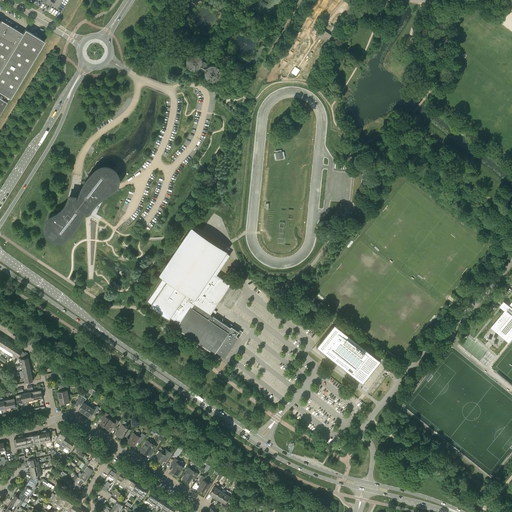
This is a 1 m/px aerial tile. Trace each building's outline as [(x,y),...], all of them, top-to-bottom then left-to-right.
[(0,92),(10,98),(44,41),(25,29),(22,33),(1,20),(0,21),(0,20),(0,92)] [(192,72),(193,72),(194,72),(195,73),(196,72),(196,71),(197,71),(198,70),(199,70),(199,69),(200,68),(201,67),(201,65),(202,64),(202,63),(202,62),(202,61),(201,61),(201,60),(200,59),(201,58),(200,57),(199,58),(199,57),(198,56),(197,56),(195,55),(194,55),(192,55),(191,55),(189,56),(188,57),(187,58),(186,59),(185,61),(185,62),(185,64),(185,65),(186,66),(186,68),(187,69),(188,70),(190,71),(191,71),(192,72)] [(211,65),(209,66),(210,66),(209,67),(208,67),(207,68),(206,69),(205,70),(205,72),(204,73),(204,75),(205,76),(205,77),(206,79),(207,80),(208,81),(209,82),(211,82),(213,82),(214,82),(216,82),(217,81),(219,80),(220,79),(220,77),(221,76),(221,75),(221,73),(221,72),(220,70),(219,69),(218,67),(217,67),(215,66),(215,65),(214,65),(214,66),(211,66),(211,65)] [(264,79),(268,72),(263,69),(259,77),(264,79)] [(284,157),(283,151),(274,152),(276,159),(284,157)] [(48,226),(48,227),(48,228),(48,229),(48,230),(48,231),(49,232),(49,233),(50,234),(51,235),(52,236),(53,237),(54,237),(55,238),(56,238),(57,238),(58,238),(59,238),(60,238),(61,238),(62,238),(63,237),(64,237),(65,236),(66,236),(67,234),(70,232),(71,231),(72,230),(74,227),(76,226),(77,225),(78,223),(79,221),(80,220),(81,218),(82,216),(83,215),(84,214),(84,213),(85,212),(86,212),(86,211),(87,211),(87,210),(86,210),(86,209),(86,208),(91,210),(92,208),(93,207),(94,206),(95,204),(96,202),(97,201),(98,200),(100,198),(102,196),(103,196),(104,194),(106,193),(107,193),(109,191),(110,191),(111,190),(112,189),(113,189),(114,188),(114,187),(115,186),(116,186),(116,185),(116,184),(117,183),(117,182),(118,180),(118,179),(118,178),(117,177),(117,176),(117,175),(116,174),(116,173),(115,172),(115,171),(114,171),(113,170),(112,169),(111,169),(110,168),(109,168),(108,168),(107,167),(105,167),(104,167),(103,168),(101,168),(100,169),(99,169),(98,170),(96,172),(94,174),(93,175),(91,177),(90,178),(88,180),(86,182),(85,184),(84,186),(83,188),(82,190),(81,191),(81,192),(80,193),(80,195),(79,197),(78,198),(75,197),(74,197),(74,196),(73,196),(72,196),(72,197),(71,197),(70,198),(69,199),(68,200),(68,202),(67,203),(66,205),(66,206),(65,207),(64,208),(63,210),(62,211),(61,212),(60,213),(59,213),(59,214),(58,215),(57,215),(56,216),(53,218),(52,218),(51,219),(50,220),(50,221),(49,221),(49,222),(48,223),(48,224),(48,226)] [(343,216),(348,219),(352,214),(347,211),(343,216)] [(212,214),(203,229),(211,234),(221,219),(212,214)] [(195,303),(211,314),(212,312),(214,313),(215,311),(216,310),(214,309),(219,302),(231,284),(217,274),(230,254),(226,251),(192,228),(161,274),(164,277),(148,301),(152,304),(150,306),(170,319),(171,317),(172,318),(173,319),(180,323),(190,307),(191,308),(195,303)] [(505,310),(490,328),(489,329),(504,341),(511,331),(511,301),(508,306),(506,304),(505,303),(504,302),(503,301),(501,303),(499,306),(501,307),(502,308),(503,308),(505,310)] [(231,326),(231,328),(211,314),(195,303),(191,308),(190,307),(180,323),(177,327),(199,342),(196,346),(212,357),(212,355),(215,351),(225,357),(239,337),(236,336),(239,331),(231,326)] [(380,360),(334,324),(316,347),(362,384),(380,360)] [(8,341),(3,347),(8,351),(13,344),(8,341)] [(13,355),(18,347),(13,344),(8,351),(13,354),(13,355)] [(13,355),(19,359),(19,361),(25,353),(22,351),(23,350),(18,347),(13,355)] [(25,353),(19,361),(20,365),(29,363),(28,357),(27,357),(27,355),(28,353),(25,352),(25,353)] [(67,390),(68,390),(67,386),(60,388),(61,391),(58,392),(59,398),(69,396),(67,390)] [(69,396),(59,398),(60,404),(70,402),(69,398),(72,398),(71,395),(69,396)] [(86,398),(84,397),(83,397),(80,402),(80,403),(82,404),(79,410),(84,414),(89,406),(84,402),(86,398)] [(95,406),(92,408),(89,406),(84,414),(90,417),(93,412),(96,413),(100,407),(97,406),(96,407),(95,406)] [(100,424),(105,427),(111,419),(107,417),(109,414),(104,411),(101,416),(104,418),(100,424)] [(114,421),(111,419),(105,427),(110,430),(114,425),(116,426),(119,421),(116,418),(114,421)] [(124,435),(127,437),(131,430),(122,424),(115,434),(122,438),(124,435)] [(44,430),(46,443),(55,441),(52,430),(49,431),(49,432),(46,432),(46,430),(44,430)] [(58,440),(56,442),(61,445),(66,436),(60,433),(58,436),(56,435),(55,430),(52,430),(55,441),(56,439),(58,440)] [(138,439),(142,441),(145,435),(142,433),(139,436),(134,433),(128,442),(134,446),(138,439)] [(42,444),(40,434),(32,435),(34,443),(34,445),(42,444)] [(34,443),(32,435),(25,437),(27,447),(32,446),(32,443),(34,443)] [(66,436),(61,445),(65,448),(72,437),(70,436),(68,438),(66,436)] [(72,437),(65,448),(63,450),(65,452),(67,449),(69,450),(74,442),(72,440),(73,438),(72,437)] [(150,450),(152,452),(156,446),(148,441),(141,451),(147,454),(150,450)] [(179,447),(173,455),(176,457),(182,449),(179,447)] [(164,460),(166,461),(172,453),(165,448),(163,453),(160,450),(155,457),(157,458),(156,460),(161,464),(164,460)] [(90,455),(89,457),(98,463),(102,457),(93,451),(93,452),(90,450),(87,454),(90,455)] [(98,463),(89,457),(88,460),(86,458),(84,461),(86,462),(85,463),(94,469),(98,463)] [(29,467),(39,465),(38,460),(38,458),(35,458),(28,460),(29,467)] [(171,470),(178,475),(184,467),(177,462),(179,460),(175,458),(171,464),(174,466),(171,470)] [(85,463),(81,469),(83,471),(90,475),(94,469),(85,463)] [(108,475),(112,478),(114,479),(119,470),(113,466),(108,475)] [(194,479),(198,474),(189,468),(183,478),(189,482),(192,478),(194,479)] [(114,479),(116,480),(120,483),(125,476),(126,474),(119,470),(114,479)] [(86,481),(90,475),(83,471),(82,473),(80,471),(77,475),(84,480),(86,481)] [(74,482),(80,486),(84,480),(77,475),(76,474),(73,479),(75,480),(74,482)] [(208,482),(207,483),(203,480),(205,477),(202,475),(199,481),(202,483),(198,488),(203,491),(206,488),(208,489),(212,484),(210,482),(209,482),(208,482)] [(126,486),(130,480),(125,476),(120,483),(119,484),(123,487),(124,485),(126,486)] [(37,483),(30,479),(26,485),(34,490),(37,486),(35,485),(37,483)] [(132,491),(136,484),(130,480),(126,486),(128,487),(127,489),(131,492),(132,491)] [(76,492),(80,486),(74,482),(73,484),(71,483),(68,487),(74,491),(76,492)] [(136,484),(132,491),(136,493),(143,483),(141,482),(140,484),(137,482),(136,484)] [(143,483),(136,493),(140,496),(139,498),(142,500),(148,489),(143,486),(145,484),(143,483)] [(213,495),(212,497),(214,498),(220,489),(217,487),(219,484),(217,483),(215,486),(210,493),(213,495)] [(63,484),(62,485),(73,493),(74,491),(68,487),(63,484)] [(34,490),(26,485),(22,491),(28,495),(30,493),(32,494),(34,490)] [(217,500),(219,502),(220,500),(225,493),(222,491),(224,487),(222,486),(220,489),(214,498),(215,497),(218,499),(217,500)] [(225,493),(220,500),(223,502),(222,504),(224,505),(230,496),(227,494),(229,491),(227,489),(225,493)] [(118,499),(119,497),(121,494),(115,490),(112,495),(118,499)] [(24,501),(26,502),(30,496),(28,495),(22,491),(18,497),(24,501)] [(146,500),(150,503),(157,492),(156,491),(154,493),(152,492),(146,500)] [(52,503),(56,505),(62,497),(56,493),(55,494),(52,492),(48,499),(49,500),(51,499),(52,499),(54,501),(52,503)] [(159,494),(157,492),(150,503),(153,505),(152,505),(152,507),(153,507),(160,497),(158,496),(159,494)] [(19,503),(21,505),(24,501),(18,497),(16,495),(12,501),(18,505),(19,503)] [(64,507),(68,501),(62,497),(56,505),(60,508),(62,506),(64,507)] [(115,503),(113,506),(121,511),(124,508),(122,507),(123,505),(117,500),(111,497),(109,499),(113,502),(114,502),(115,503)] [(162,508),(166,501),(160,497),(153,507),(154,508),(155,506),(158,508),(160,506),(162,508)] [(18,505),(12,501),(8,507),(15,511),(16,511),(19,509),(17,507),(18,505)] [(66,511),(69,511),(74,505),(68,501),(64,507),(66,508),(64,510),(66,511)] [(163,511),(167,511),(172,505),(166,501),(162,508),(160,511),(161,511),(162,511),(163,511)]
